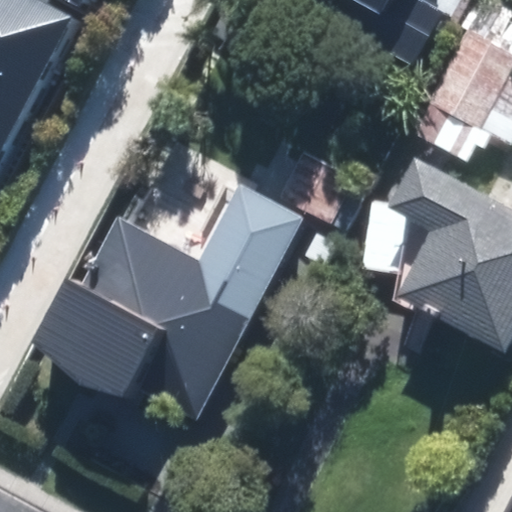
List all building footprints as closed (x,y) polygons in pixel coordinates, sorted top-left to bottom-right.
[(0,0),(0,143),(72,13),(47,0),(0,0)] [(356,0),(381,14),(365,42),(411,67),(441,13),(418,0),(356,0)] [(511,9),(493,0),(491,0),(424,135),(477,161),(491,135),(511,145),(511,9)] [(360,179),(307,153),(286,196),(338,222),(360,179)] [(511,334),(511,210),(415,159),(390,207),(436,231),(404,290),(507,344),(511,334)] [(205,418),(312,222),(252,190),(210,268),(128,224),(88,297),(64,285),(29,351),(52,364),(81,384),(123,397),(147,348),(162,356),(145,386),(205,418)]
